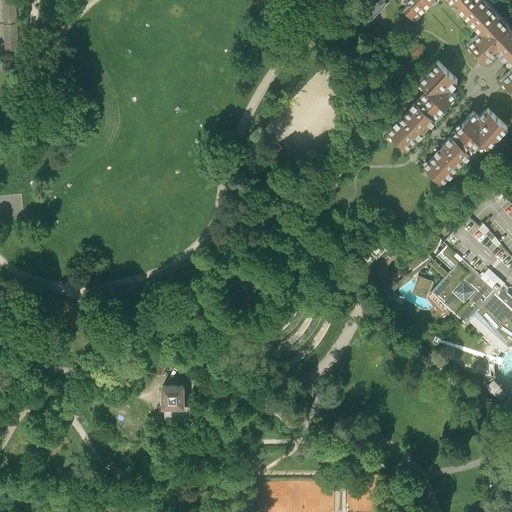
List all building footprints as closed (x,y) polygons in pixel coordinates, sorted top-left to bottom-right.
[(19,56),(15,0),(1,0),(5,57),(19,56)] [(372,19),(391,0),(368,0),(363,6),(369,12),(367,14),(372,19)] [(511,32),(493,12),(481,0),(404,0),(409,4),(403,10),(413,20),(435,0),(448,0),(480,35),(468,45),(485,64),(498,52),(506,61),(511,67),(511,71),(502,81),(511,91),(511,32)] [(422,45),(411,45),(411,57),(422,57),(422,45)] [(434,119),(455,96),(449,90),(458,82),(437,63),(418,83),(426,90),(415,102),(434,119)] [(434,119),(415,102),(387,131),(406,149),(434,119)] [(485,116),(479,110),(457,133),(476,150),(486,139),(494,146),(511,127),(511,124),(493,107),(485,116)] [(447,180),(476,150),(457,133),(429,162),(447,180)] [(511,203),(494,184),(443,241),(447,244),(455,252),(453,254),(459,260),(498,286),(508,286),(511,286),(511,203)] [(435,246),(437,243),(431,237),(422,247),(428,252),(430,251),(432,250),(434,248),(435,246)] [(447,244),(437,255),(451,269),(459,260),(453,254),(455,252),(447,244)] [(419,262),(427,255),(421,249),(407,264),(412,269),(416,265),(416,266),(420,263),(419,262)] [(464,323),(468,318),(503,351),(507,349),(511,348),(511,294),(507,290),(508,286),(498,286),(459,260),(451,269),(448,272),(430,292),(464,323)] [(393,284),(381,273),(380,274),(376,270),(370,276),(381,291),(387,291),(388,290),(393,284)] [(415,287),(412,292),(424,297),(430,282),(418,277),(415,287)] [(184,378),(164,378),(164,389),(163,389),(163,394),(164,394),(164,397),(166,397),(166,408),(191,407),(191,396),(184,396),(184,378)]
